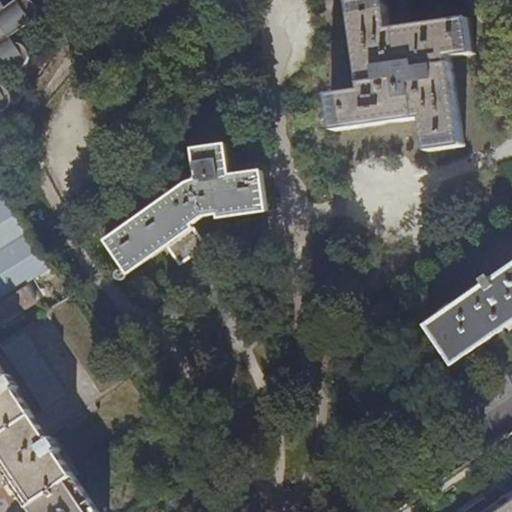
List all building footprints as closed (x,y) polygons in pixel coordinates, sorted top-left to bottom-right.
[(0,0),(0,111),(4,111),(9,107),(12,102),(12,97),(11,92),(6,88),(2,86),(0,86),(0,74),(11,68),(15,69),(21,68),(26,66),(29,60),(30,56),(28,50),(22,45),(14,44),(10,38),(33,22),(38,16),(37,8),(35,3),(29,0),(20,0),(6,9),(0,0)] [(430,152),(466,147),(453,58),(475,56),(470,20),(391,31),(387,0),(374,0),(351,3),(364,91),(331,96),(335,132),(425,120),(430,152)] [(167,248),(194,230),(191,225),(204,216),(219,214),(220,219),(267,212),(262,173),(231,178),(226,146),(193,151),(201,182),(192,183),(186,187),(106,242),(129,275),(167,248)] [(0,204),(11,197),(3,185),(0,186),(0,204)] [(60,269),(11,197),(0,204),(0,304),(30,287),(60,269)] [(207,249),(194,230),(167,248),(181,267),(207,249)] [(511,266),(427,325),(453,363),(511,323),(511,266)] [(0,304),(0,325),(38,303),(37,302),(39,301),(30,287),(0,304)] [(65,393),(22,331),(0,346),(43,408),(65,393)] [(0,363),(0,464),(30,508),(76,476),(0,363)] [(100,511),(76,476),(30,508),(32,511),(100,511)] [(511,511),(511,501),(505,506),(507,508),(501,511),(499,511),(497,511),(511,511)]
